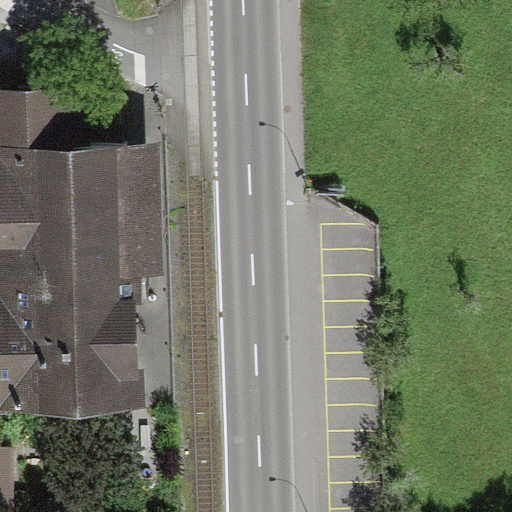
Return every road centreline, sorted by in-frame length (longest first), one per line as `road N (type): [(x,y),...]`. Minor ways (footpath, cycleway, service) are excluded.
road 1 (primary): [(248,55),(261,511)]
road 2 (residential): [(248,55),(154,56),(116,46),(32,0)]
